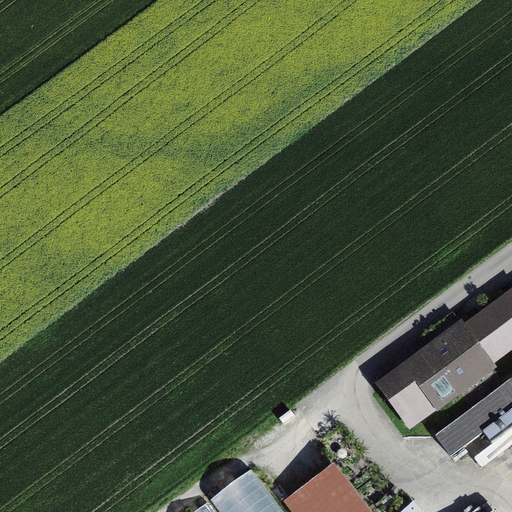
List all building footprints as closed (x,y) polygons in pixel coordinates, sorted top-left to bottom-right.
[(511,344),(511,295),(465,331),(489,362),(511,344)] [(465,331),(452,313),(420,337),(428,349),(380,385),(412,426),(459,391),(471,407),(504,382),(489,362),(465,331)] [(511,379),(436,437),(451,457),(483,432),(492,444),(511,428),(511,379)] [(368,511),(333,465),(284,502),(292,511),(368,511)] [(282,511),(251,470),(211,500),(219,511),(282,511)] [(214,511),(207,503),(194,511),(214,511)]
